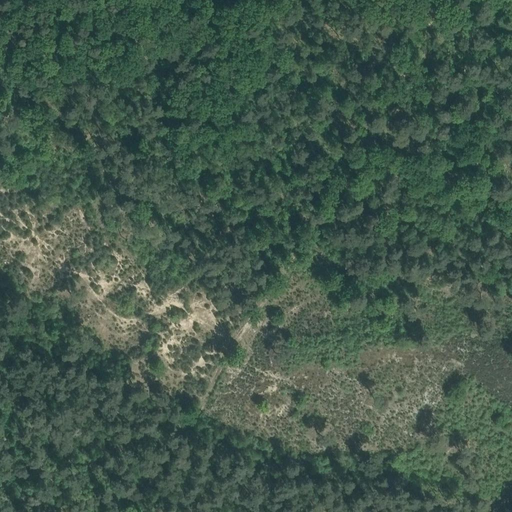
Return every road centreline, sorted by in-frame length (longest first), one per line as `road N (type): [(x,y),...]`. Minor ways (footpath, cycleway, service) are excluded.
road 1 (track): [(130,511),(245,327),(287,280),(385,135)]
road 2 (track): [(471,0),(385,135)]
road 3 (track): [(385,135),(511,204)]
